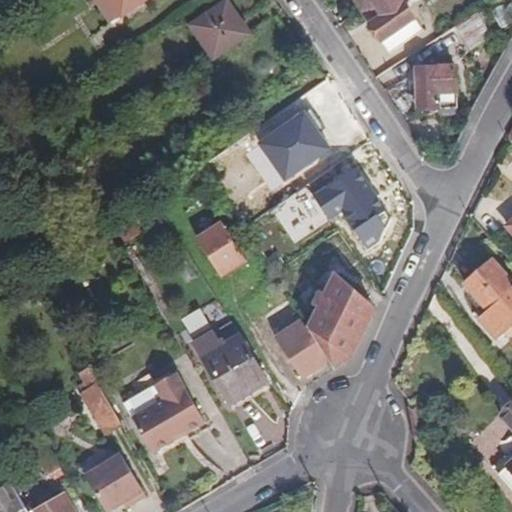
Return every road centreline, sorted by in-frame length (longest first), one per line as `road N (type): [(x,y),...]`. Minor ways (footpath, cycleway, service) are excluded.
road 1 (residential): [(444,215),(295,0)]
road 2 (residential): [(444,215),(352,434)]
road 3 (residential): [(219,511),(352,434)]
road 4 (residential): [(511,87),(444,215)]
